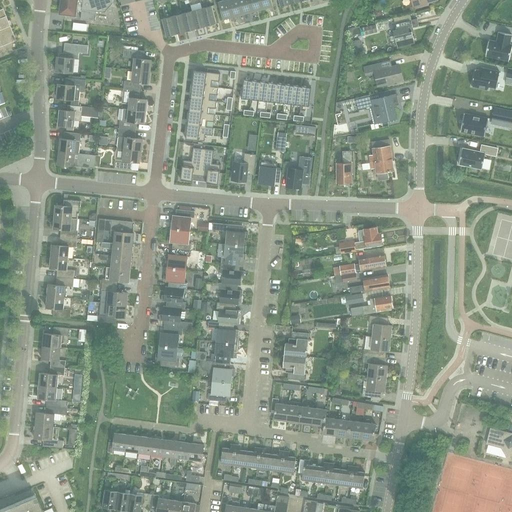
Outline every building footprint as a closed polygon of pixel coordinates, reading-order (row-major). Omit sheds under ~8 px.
[(60,0),(59,14),(75,15),(75,11),(81,12),(80,19),(95,20),(96,11),(106,12),(113,4),(111,0),(60,0)] [(231,22),(234,21),(228,0),(226,0),(218,2),(223,20),(230,18),(231,22)] [(236,16),(243,15),(239,0),(228,0),(234,21),(237,20),(236,16)] [(251,16),(254,16),(249,0),(239,0),(243,15),(250,13),(251,16)] [(256,11),(263,9),(260,0),(249,0),(254,16),(257,15),(256,11)] [(260,0),(263,9),(270,8),(271,11),(274,11),(270,0),(260,0)] [(201,9),(206,26),(216,24),(212,6),(201,9)] [(196,29),(206,26),(201,9),(192,11),(196,29)] [(3,43),(13,39),(1,10),(0,10),(0,46),(3,45),(3,43)] [(186,32),(196,29),(192,11),(182,14),(186,32)] [(177,34),(186,32),(182,14),(172,17),(177,34)] [(167,37),(177,34),(172,17),(162,19),(167,37)] [(411,27),(419,26),(417,19),(395,24),(396,30),(393,31),(397,47),(408,44),(408,41),(414,40),(411,27)] [(375,24),(362,27),(364,35),(377,32),(375,24)] [(359,27),(349,29),(351,36),(360,33),(359,27)] [(489,40),(485,56),(509,61),(511,44),(509,44),(511,34),(498,31),(496,41),(489,40)] [(359,40),(353,41),(358,61),(364,60),(359,40)] [(87,54),(88,46),(64,43),(63,54),(61,54),(60,55),(59,57),(57,57),(55,71),(72,72),(74,59),(78,60),(79,53),(87,54)] [(133,70),(150,72),(151,60),(144,59),(145,51),(124,49),(123,57),(134,58),(133,70)] [(378,87),(403,81),(399,65),(391,67),(390,61),(364,67),(366,75),(374,73),(378,87)] [(475,69),(471,86),(488,90),(488,87),(496,88),(499,71),(488,69),(487,72),(475,69)] [(148,84),(150,72),(133,70),(131,81),(124,81),(123,89),(140,91),(141,83),(148,84)] [(193,80),(192,84),(211,86),(212,80),(219,81),(220,73),(194,70),(193,80)] [(85,93),(86,80),(71,78),(70,85),(58,84),(57,98),(71,100),(70,105),(71,105),(79,106),(79,101),(79,100),(79,92),(85,93)] [(243,78),(241,98),(249,99),(252,80),(243,78)] [(252,80),(249,99),(258,100),(260,81),(252,79),(252,80)] [(268,82),(260,80),(258,100),(266,101),(268,82)] [(268,82),(266,101),(275,102),(277,83),(269,81),(268,82)] [(277,83),(275,102),(283,103),(285,84),(277,82),(277,83)] [(285,84),(283,103),(291,104),(293,85),(285,83),(285,84)] [(191,93),(191,97),(210,99),(210,94),(217,95),(218,87),(211,86),(192,84),(192,85),(191,93)] [(293,85),(291,104),(300,105),(302,86),(294,84),(293,85)] [(302,86),(300,105),(309,106),(311,88),(302,85),(302,86)] [(139,99),(140,91),(123,89),(122,103),(129,104),(128,109),(123,108),(123,109),(146,112),(147,100),(139,99)] [(376,124),(378,123),(396,119),(393,106),(399,105),(397,94),(371,101),(369,95),(356,99),(359,113),(366,111),(366,110),(372,108),(376,124)] [(189,107),(189,110),(208,112),(209,107),(216,108),(217,100),(210,100),(210,99),(191,97),(190,98),(191,98),(190,107),(189,107)] [(60,111),(58,126),(67,126),(66,130),(73,131),(74,120),(81,121),(81,115),(97,117),(98,108),(79,106),(71,105),(70,112),(67,111),(60,111)] [(511,110),(494,107),(492,118),(511,121),(511,110)] [(144,123),(146,112),(123,109),(121,120),(120,120),(119,129),(136,131),(137,122),(144,123)] [(188,120),(187,124),(206,126),(207,121),(214,122),(215,114),(208,113),(208,112),(189,110),(189,112),(188,120)] [(464,113),(460,131),(484,136),(488,118),(464,113)] [(186,133),(185,139),(204,141),(205,135),(212,135),(213,127),(206,127),(206,126),(187,124),(187,125),(186,133)] [(308,126),(307,135),(315,136),(316,127),(308,126)] [(135,138),(136,131),(119,129),(116,148),(124,149),(141,151),(142,139),(135,138)] [(79,154),(80,141),(81,134),(64,132),(63,138),(60,138),(59,152),(79,154)] [(250,134),(249,142),(256,142),(257,135),(250,134)] [(100,136),(99,144),(107,145),(108,137),(100,136)] [(277,137),(275,150),(285,151),(286,138),(277,137)] [(482,145),(480,152),(462,148),(458,164),(482,169),(485,153),(496,155),(497,148),(482,145)] [(372,166),(371,166),(371,169),(375,168),(376,174),(378,173),(379,181),(388,180),(387,172),(394,171),(390,146),(372,149),(374,161),(372,162),(372,166)] [(183,160),(180,180),(192,181),(192,180),(193,174),(200,175),(203,148),(193,147),(191,161),(183,160)] [(203,148),(200,175),(207,176),(206,182),(206,183),(218,184),(220,164),(212,163),(214,150),(203,148)] [(140,163),(141,151),(124,149),(122,161),(115,160),(114,168),(131,170),(132,162),(140,163)] [(349,182),(351,182),(351,151),(342,151),(342,163),(336,163),(337,182),(338,182),(338,184),(345,184),(345,182),(347,182),(349,182)] [(59,152),(57,165),(77,167),(84,167),(94,168),(94,166),(95,163),(95,155),(85,154),(79,154),(59,152)] [(247,173),(254,174),(256,155),(244,153),(243,163),(234,162),(232,180),(246,182),(247,173)] [(288,168),(286,187),(300,188),(301,183),(309,184),(312,157),(299,156),(298,169),(288,168)] [(279,169),(275,169),(275,165),(259,164),(258,185),(274,186),(274,183),(279,183),(279,169)] [(55,205),(54,217),(79,219),(77,219),(78,213),(80,213),(81,201),(65,199),(65,203),(62,202),(62,206),(55,205)] [(172,229),(190,231),(191,218),(194,218),(195,212),(177,210),(176,216),(170,215),(169,221),(173,221),(172,229)] [(78,230),(79,219),(54,217),(53,228),(61,229),(60,237),(77,239),(78,230)] [(119,232),(120,221),(111,220),(111,231),(115,231),(119,232)] [(199,221),(198,230),(207,231),(208,222),(199,221)] [(242,232),(243,226),(213,223),(212,230),(227,231),(226,244),(244,246),(245,238),(248,238),(248,232),(242,232)] [(380,233),(377,233),(376,227),(363,229),(358,230),(359,241),(354,242),(354,240),(339,243),(341,253),(356,251),(355,249),(382,245),(380,233)] [(188,244),(190,231),(172,229),(171,237),(168,237),(167,242),(173,243),(173,249),(191,251),(192,244),(188,244)] [(115,231),(113,244),(132,246),(133,233),(131,233),(125,232),(119,232),(115,231)] [(76,247),(77,239),(60,237),(59,245),(52,244),(51,256),(68,258),(69,246),(76,247)] [(131,257),(132,246),(113,244),(101,243),(101,247),(108,248),(107,248),(113,249),(112,256),(131,257)] [(243,254),(244,246),(226,244),(225,257),(222,257),(221,263),(239,265),(240,259),(246,259),(246,254),(243,254)] [(190,257),(191,251),(173,249),(172,255),(166,254),(165,259),(168,260),(167,268),(186,270),(187,257),(190,257)] [(355,271),(361,270),(386,266),(384,254),(359,258),(360,264),(354,265),(354,264),(340,266),(341,274),(355,272),(355,271)] [(67,269),(68,258),(51,256),(50,268),(57,268),(56,277),(74,279),(74,270),(67,269)] [(130,269),(131,257),(112,256),(111,268),(130,269)] [(239,271),(239,265),(221,263),(221,270),(224,270),(223,283),(219,283),(237,285),(237,284),(240,285),(241,277),(244,277),(244,272),(239,271)] [(103,279),(102,285),(117,286),(117,281),(129,282),(130,269),(111,268),(106,267),(105,279),(103,279)] [(185,283),(186,270),(167,268),(166,276),(164,276),(163,281),(169,282),(169,287),(166,287),(184,289),(187,289),(188,283),(185,283)] [(344,282),(356,280),(355,273),(343,275),(344,282)] [(364,285),(350,287),(351,293),(389,287),(387,275),(371,277),(363,279),(364,285)] [(73,287),(74,279),(56,277),(56,285),(48,284),(47,296),(64,298),(65,286),(73,287)] [(237,291),(237,285),(219,283),(219,289),(222,290),(221,302),(218,302),(217,302),(239,304),(239,296),(242,297),(243,291),(237,291)] [(116,292),(117,286),(102,285),(100,303),(126,305),(127,293),(116,292)] [(182,302),(184,289),(166,287),(165,295),(162,295),(161,300),(167,301),(167,307),(164,307),(185,309),(186,303),(182,302)] [(347,305),(363,302),(362,293),(346,295),(347,305)] [(63,309),(64,298),(47,296),(46,308),(53,308),(53,317),(70,318),(71,310),(63,309)] [(391,310),(391,308),(393,308),(391,296),(370,299),(371,305),(351,308),(352,316),(391,310)] [(194,300),(193,310),(200,310),(201,301),(194,300)] [(239,304),(217,302),(217,309),(220,309),(219,322),(208,321),(237,324),(237,316),(240,316),(241,311),(235,310),(235,304),(239,304)] [(99,315),(99,321),(113,322),(114,316),(125,317),(126,305),(100,303),(99,315)] [(185,309),(164,307),(163,315),(160,315),(159,320),(165,321),(165,327),(183,328),(198,330),(198,327),(192,327),(192,322),(181,321),(182,309),(185,309)] [(299,315),(290,316),(290,323),(299,322),(299,315)] [(372,336),(390,338),(391,325),(387,325),(388,318),(369,316),(369,323),(374,323),(372,336)] [(237,324),(208,321),(207,328),(218,329),(217,342),(235,343),(236,335),(239,336),(239,330),(233,330),(234,324),(237,324)] [(42,346),(60,348),(61,335),(68,336),(69,328),(54,327),(53,334),(43,333),(42,346)] [(182,335),(183,328),(165,327),(164,332),(158,332),(158,338),(161,338),(160,346),(178,348),(179,335),(182,335)] [(284,354),(307,357),(309,333),(292,332),(291,343),(285,343),(284,354)] [(390,338),(372,336),(372,337),(366,336),(364,348),(363,356),(367,356),(383,358),(384,350),(389,351),(390,338)] [(234,352),(235,343),(217,342),(216,355),(213,355),(212,361),(230,363),(230,357),(236,357),(237,352),(234,352)] [(59,361),(60,348),(42,346),(41,359),(51,360),(50,367),(65,368),(65,361),(59,361)] [(178,348),(160,346),(159,354),(156,354),(155,359),(158,359),(157,365),(179,368),(179,361),(177,361),(178,348)] [(197,351),(196,359),(206,360),(206,352),(197,351)] [(304,380),(307,357),(284,354),(283,366),(288,367),(287,378),(304,380)] [(383,365),(383,358),(367,356),(366,363),(369,363),(368,376),(363,375),(386,378),(387,365),(383,365)] [(230,363),(212,361),(201,360),(200,367),(204,371),(207,371),(210,375),(209,380),(231,383),(232,375),(235,375),(235,369),(229,369),(230,363)] [(64,376),(65,368),(50,367),(49,374),(40,373),(39,386),(57,388),(58,375),(64,376)] [(383,399),(386,378),(363,375),(362,380),(367,381),(366,389),(364,388),(363,395),(371,396),(371,401),(378,402),(383,399)] [(230,391),(231,383),(209,380),(209,381),(213,381),(212,394),(209,393),(208,400),(226,401),(227,396),(233,396),(233,391),(230,391)] [(56,400),(57,388),(39,386),(38,398),(47,399),(46,406),(61,408),(62,400),(56,400)] [(289,405),(278,403),(279,399),(273,399),(271,410),(275,410),(274,419),(287,421),(289,405)] [(299,422),(301,407),(289,405),(287,421),(299,422)] [(67,408),(61,408),(46,406),(46,413),(37,412),(35,426),(53,428),(54,415),(66,416),(67,408)] [(311,424),(313,408),(301,407),(299,422),(311,424)] [(325,418),(326,410),(313,408),(311,424),(324,426),(325,418)] [(338,419),(325,418),(324,426),(323,433),(336,435),(338,419)] [(348,437),(350,421),(338,419),(336,435),(348,437)] [(360,438),(362,423),(350,421),(348,437),(360,438)] [(375,424),(362,423),(360,438),(373,440),(375,424)] [(62,448),(63,440),(52,439),(53,428),(35,426),(34,438),(43,439),(43,446),(46,446),(52,447),(57,447),(62,448)] [(511,433),(490,428),(486,443),(501,447),(506,456),(511,453),(511,433)] [(69,429),(68,445),(75,446),(75,444),(76,430),(71,429),(69,429)] [(125,451),(127,435),(115,433),(113,449),(125,451)] [(138,453),(140,437),(127,435),(125,451),(138,453)] [(151,454),(153,438),(140,437),(138,453),(151,454)] [(163,456),(165,440),(153,438),(151,454),(163,456)] [(175,465),(178,442),(165,440),(163,456),(171,457),(170,464),(175,465)] [(188,459),(190,444),(178,442),(175,465),(176,458),(188,459)] [(190,444),(188,459),(201,461),(204,445),(190,444)] [(233,465),(236,445),(230,445),(230,449),(223,448),(221,463),(233,465)] [(245,467),(247,451),(240,450),(240,446),(236,445),(233,465),(245,467)] [(257,468),(259,449),(255,448),(254,452),(247,451),(245,467),(257,468)] [(269,470),(271,455),(264,454),(265,449),(259,449),(257,468),(269,470)] [(281,471),(283,452),(279,452),(278,456),(271,455),(269,470),(281,471)] [(283,452),(281,471),(293,473),(295,458),(288,457),(289,453),(283,452)] [(72,471),(72,455),(57,455),(57,471),(72,471)] [(314,482),(316,467),(309,466),(310,461),(304,461),(302,480),(314,482)] [(326,483),(329,464),(324,463),(323,468),(316,467),(314,482),(326,483)] [(338,485),(340,470),(333,469),(334,464),(329,464),(326,483),(338,485)] [(340,470),(338,485),(350,486),(353,467),(348,466),(347,471),(340,470)] [(353,467),(350,486),(363,488),(365,473),(357,472),(358,468),(353,467)] [(198,483),(199,477),(191,475),(191,471),(187,471),(185,481),(198,483)] [(69,479),(57,479),(58,489),(69,488),(69,479)] [(115,509),(117,492),(118,485),(112,484),(111,491),(105,490),(102,507),(115,509)] [(240,494),(241,488),(229,486),(228,492),(240,494)] [(14,495),(0,501),(0,511),(41,511),(31,487),(14,494),(14,495)] [(127,511),(130,494),(117,492),(115,509),(127,511)] [(148,509),(150,494),(143,493),(142,496),(130,494),(127,511),(135,511),(139,511),(140,508),(148,509)] [(167,511),(170,500),(158,498),(158,495),(150,494),(148,509),(156,510),(155,511),(167,511)] [(275,501),(288,503),(289,497),(277,495),(275,501)] [(181,511),(183,502),(170,500),(167,511),(181,511)] [(287,509),(288,503),(275,501),(275,506),(274,507),(287,509)] [(183,502),(181,511),(193,511),(195,504),(183,502)] [(261,511),(263,504),(258,503),(257,510),(250,509),(249,511),(261,511)]
